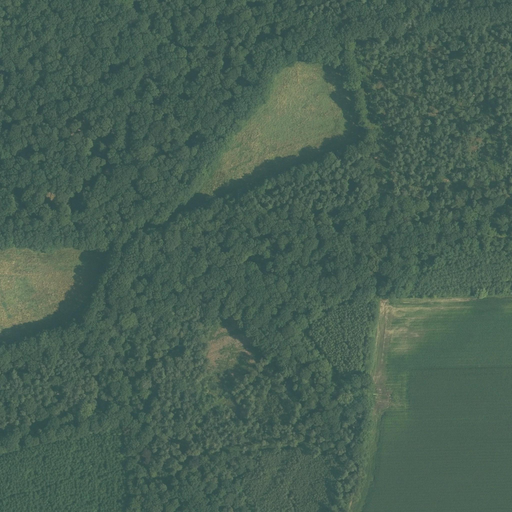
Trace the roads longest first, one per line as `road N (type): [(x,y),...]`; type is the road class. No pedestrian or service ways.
road 1 (track): [(135,229),(511,234)]
road 2 (track): [(167,511),(164,480),(183,466),(178,443),(270,349)]
road 3 (track): [(0,228),(135,229)]
